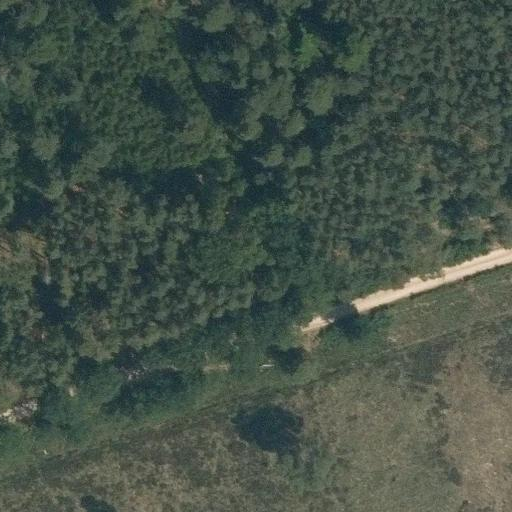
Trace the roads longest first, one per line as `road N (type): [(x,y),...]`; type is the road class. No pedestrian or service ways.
road 1 (track): [(0,415),(511,248)]
road 2 (track): [(162,0),(305,314)]
